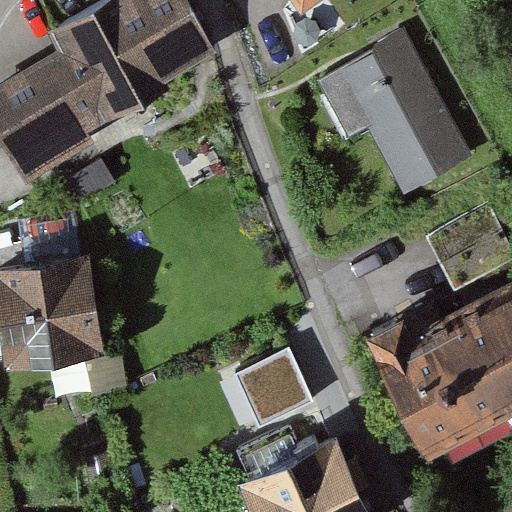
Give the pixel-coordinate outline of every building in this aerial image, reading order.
[(60,61),(0,94),(0,127),(30,182),(101,143),(95,133),(222,63),(187,0),(107,0),(46,34),(60,61)] [(294,0),(307,17),(329,0),(294,0)] [(410,36),(341,74),(409,198),(479,160),(410,36)] [(511,211),(501,192),(430,231),(460,285),(511,256),(511,211)] [(91,257),(0,269),(0,354),(3,374),(106,359),(91,257)] [(412,315),(372,333),(427,451),(511,411),(511,288),(420,332),(412,315)] [(373,511),(339,432),(239,476),(254,511),(373,511)]
